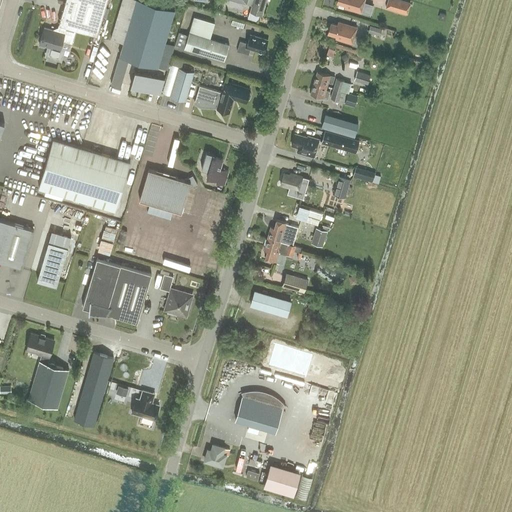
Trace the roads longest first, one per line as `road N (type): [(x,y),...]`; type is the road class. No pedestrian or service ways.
road 1 (unclassified): [(267,146),(0,69)]
road 2 (tertiary): [(202,362),(267,146)]
road 3 (unclassified): [(202,362),(0,302)]
road 4 (tertiary): [(158,511),(202,362)]
road 5 (tertiary): [(267,146),(309,0)]
